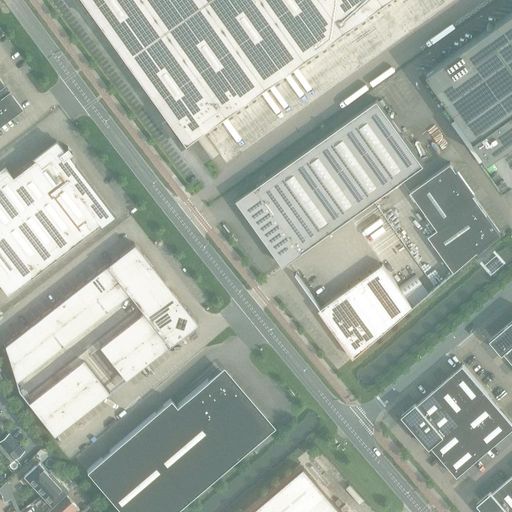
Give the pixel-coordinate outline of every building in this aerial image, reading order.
[(85,0),(101,21),(188,142),(195,137),(219,120),(221,119),(258,92),(260,91),(336,37),(338,35),(381,4),(383,3),(386,0),(85,0)] [(511,10),(496,23),(427,72),(474,138),(473,138),(488,159),(489,158),(490,158),(489,157),(496,152),(503,147),(506,145),(504,142),(504,141),(511,136),(511,10)] [(0,79),(0,121),(20,106),(0,79)] [(290,160),(237,199),(283,264),(423,164),(421,160),(402,133),(392,120),(377,99),(290,160)] [(3,164),(0,166),(0,283),(7,293),(112,213),(88,181),(72,160),(68,154),(71,151),(67,146),(63,149),(57,141),(48,148),(46,145),(32,157),(34,159),(32,160),(12,176),(3,164)] [(450,162),(410,191),(437,229),(477,200),(450,162)] [(437,229),(428,236),(452,271),(453,272),(488,242),(496,235),(500,232),(499,230),(496,226),(477,200),(437,229)] [(138,241),(11,343),(26,383),(137,294),(148,305),(35,396),(62,433),(202,320),(138,241)] [(382,264),(320,308),(355,356),(375,339),(412,306),(405,296),(398,286),(382,264)] [(415,274),(398,286),(405,296),(422,284),(415,274)] [(496,335),(492,338),(496,342),(511,361),(511,330),(508,325),(496,335)] [(462,364),(447,377),(473,408),(489,394),(462,364)] [(208,378),(177,404),(229,464),(250,446),(247,443),(268,425),(222,372),(211,381),(208,378)] [(447,377),(432,390),(445,406),(458,421),(473,408),(447,377)] [(432,390),(404,414),(417,429),(445,406),(432,390)] [(473,408),(458,421),(471,436),(496,415),(502,410),(496,403),(489,394),(473,408)] [(170,398),(128,435),(185,502),(229,464),(177,404),(176,405),(171,399),(170,398)] [(445,406),(417,429),(430,444),(458,421),(445,406)] [(496,415),(471,436),(484,451),(496,442),(511,427),(511,421),(502,410),(496,415)] [(458,421),(430,444),(443,460),(471,436),(458,421)] [(8,434),(0,441),(0,450),(11,462),(23,451),(8,434)] [(128,435),(86,470),(121,511),(172,511),(185,502),(128,435)] [(471,436),(443,460),(457,475),(484,451),(471,436)] [(51,456),(45,449),(41,453),(47,459),(51,456)] [(21,465),(26,461),(22,456),(17,460),(21,465)] [(38,463),(24,476),(51,507),(45,511),(73,511),(78,508),(65,495),(69,492),(62,484),(61,484),(50,473),(48,474),(38,463)] [(304,465),(249,511),(343,511),(340,509),(304,465)] [(496,488),(479,502),(487,511),(511,511),(511,484),(507,478),(496,488)] [(0,486),(0,492),(4,501),(10,498),(4,483),(0,486)]
